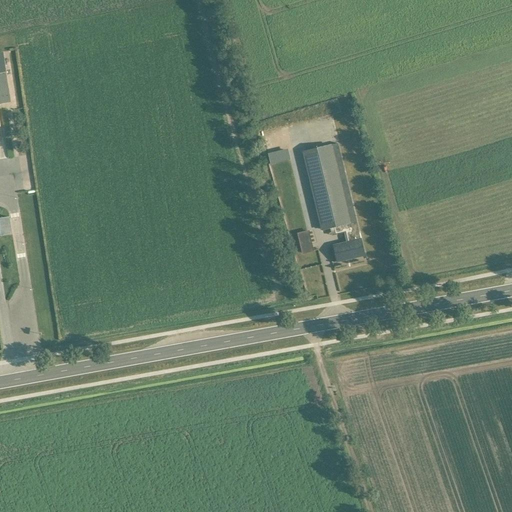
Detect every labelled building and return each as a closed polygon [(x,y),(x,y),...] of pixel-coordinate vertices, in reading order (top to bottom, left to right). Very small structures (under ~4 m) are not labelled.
[(0,103),(11,102),(4,52),(0,52),(0,103)] [(355,217),(337,143),(303,152),(322,229),(330,227),(334,227),(336,234),(345,231),(347,236),(348,242),(346,242),(334,246),(337,261),(365,255),(361,239),(355,217)] [(287,150),(271,154),(273,162),(289,158),(287,150)] [(12,234),(10,216),(0,217),(0,230),(1,236),(12,234)] [(308,229),(297,232),(302,253),(313,250),(308,229)]
